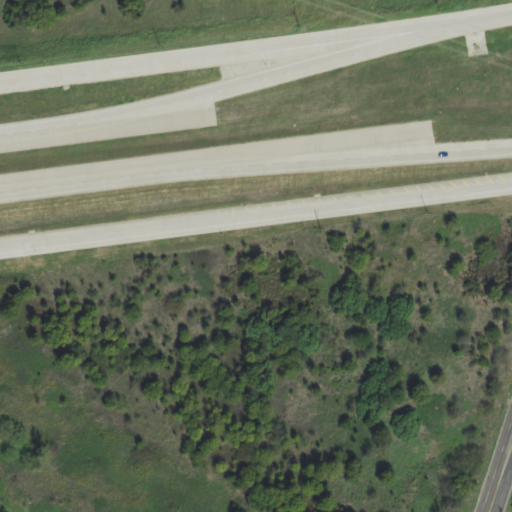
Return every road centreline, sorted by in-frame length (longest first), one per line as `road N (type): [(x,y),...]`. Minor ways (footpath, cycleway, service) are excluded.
road 1 (secondary): [(0,245),(511,181)]
road 2 (motorway): [(450,25),(211,94),(0,138)]
road 3 (secondary): [(450,25),(0,85)]
road 4 (motorway): [(102,178),(511,146)]
